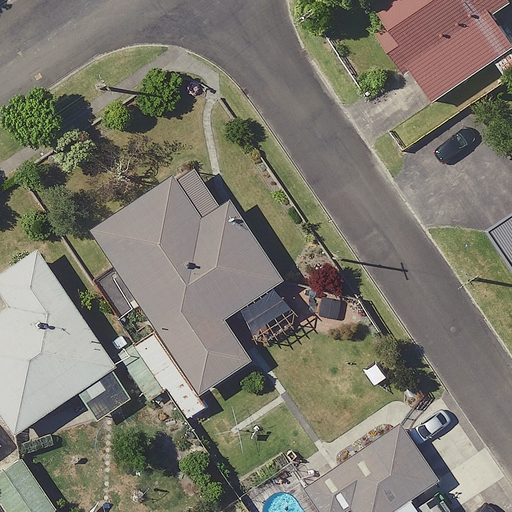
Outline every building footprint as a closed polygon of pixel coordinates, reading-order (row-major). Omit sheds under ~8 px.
[(497,66),(511,84),(511,27),(505,18),(511,12),(511,0),(391,0),(384,6),(401,27),(387,38),(440,109),(497,66)] [(286,290),(205,170),(100,240),(160,330),(126,353),(174,426),(260,368),(232,326),(286,290)] [(511,225),(497,235),(511,257),(511,225)] [(124,377),(44,257),(0,285),(0,287),(18,314),(0,325),(0,408),(23,444),(124,377)] [(481,454),(445,400),(309,492),(322,511),(428,511),(418,497),(481,454)] [(62,511),(38,465),(0,484),(0,487),(12,511),(62,511)]
